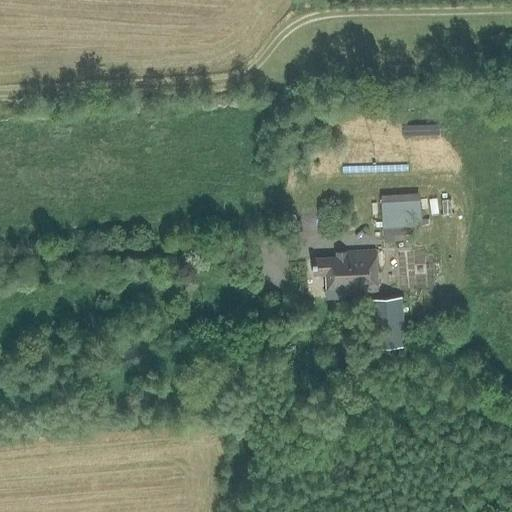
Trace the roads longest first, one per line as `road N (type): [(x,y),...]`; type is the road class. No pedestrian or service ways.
road 1 (track): [(0,94),(215,83),(253,68),(289,28),(325,13),(511,7)]
road 2 (track): [(0,257),(283,246)]
